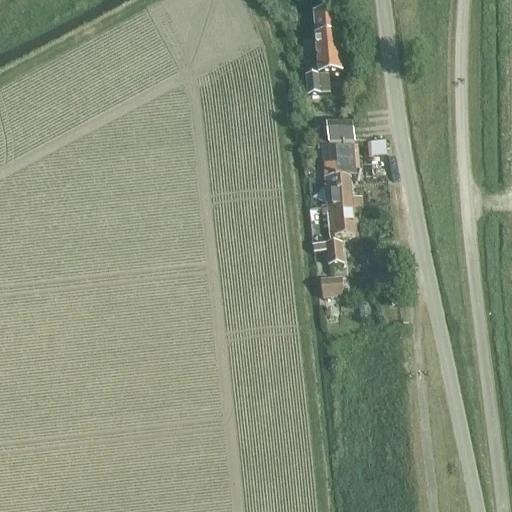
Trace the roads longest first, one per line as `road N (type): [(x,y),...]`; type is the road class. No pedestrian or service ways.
road 1 (unclassified): [(499,511),(466,208),(462,0)]
road 2 (unclassified): [(478,511),(417,242)]
road 3 (unclassified): [(435,511),(414,295),(417,242)]
road 4 (unclassified): [(417,242),(378,0)]
